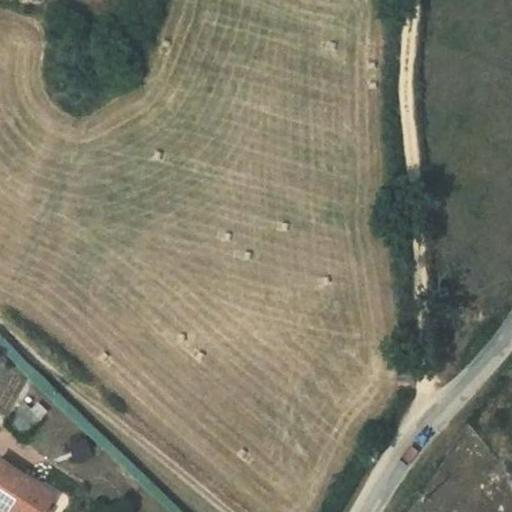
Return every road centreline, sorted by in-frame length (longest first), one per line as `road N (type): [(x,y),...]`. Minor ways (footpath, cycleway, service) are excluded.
road 1 (track): [(421,436),(397,50),(406,0)]
road 2 (residential): [(377,511),(421,436),(511,332)]
